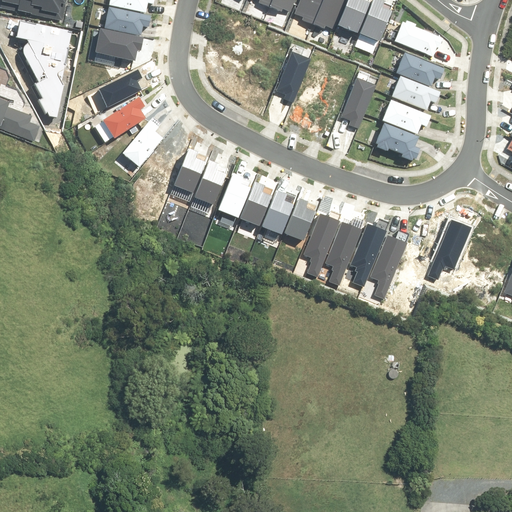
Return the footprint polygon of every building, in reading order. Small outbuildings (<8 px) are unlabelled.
[(4,0),(3,8),(63,21),(67,0),(4,0)] [(152,0),(111,0),(110,5),(145,11),(147,2),(152,3),(152,0)] [(272,0),(270,5),(282,10),(283,8),(291,11),(295,0),(272,0)] [(303,19),(311,23),(319,0),(296,0),(292,13),(304,17),(303,19)] [(321,0),(313,23),(324,27),(325,25),(333,28),(343,0),(321,0)] [(345,0),(336,25),(356,32),(367,2),(361,0),(345,0)] [(370,0),(358,33),(378,41),(389,11),(379,7),(381,0),(370,0)] [(149,13),(109,6),(105,26),(140,33),(142,24),(147,25),(149,13)] [(38,98),(49,117),(56,119),(64,84),(61,80),(73,32),(20,19),(16,36),(27,39),(24,51),(38,78),(33,81),(41,96),(38,98)] [(402,22),(396,40),(429,53),(433,43),(441,46),(444,37),(415,26),(416,23),(406,19),(404,23),(402,22)] [(142,37),(101,29),(97,52),(132,59),(134,47),(139,49),(142,37)] [(291,51),(276,88),(285,92),(283,97),(292,100),(310,58),(291,51)] [(403,54),(396,73),(430,85),(434,75),(441,78),(444,69),(403,54)] [(138,69),(100,87),(109,106),(141,91),(137,82),(143,79),(138,69)] [(399,76),(392,95),(426,107),(429,97),(437,100),(440,91),(399,76)] [(357,77),(341,114),(351,118),(349,123),(358,126),(375,84),(357,77)] [(136,96),(102,120),(114,137),(143,117),(138,110),(143,106),(136,96)] [(0,123),(35,136),(39,123),(30,120),(32,114),(7,105),(8,101),(0,98),(0,123)] [(390,100),(383,119),(417,131),(420,121),(428,123),(431,115),(390,100)] [(150,119),(123,151),(138,164),(162,138),(155,132),(159,127),(150,119)] [(383,123),(376,141),(379,142),(378,145),(387,149),(388,147),(403,152),(401,156),(410,159),(411,157),(415,158),(419,147),(414,145),(417,136),(383,123)] [(189,150),(176,184),(193,190),(203,162),(195,159),(197,153),(189,150)] [(208,161),(196,195),(212,201),(223,173),(215,170),(217,164),(208,161)] [(232,175),(220,207),(236,213),(246,187),(238,183),(240,178),(232,175)] [(252,184),(240,217),(257,223),(267,196),(258,193),(260,187),(252,184)] [(274,190),(261,223),(281,231),(292,204),(280,199),(282,193),(274,190)] [(298,198),(286,231),(302,237),(312,210),(304,207),(306,201),(298,198)] [(327,216),(318,213),(304,252),(312,255),(306,270),(316,273),(333,228),(324,225),(327,216)] [(445,264),(455,268),(471,228),(450,220),(428,275),(439,279),(445,264)] [(350,226),(341,222),(326,261),(334,264),(329,279),(339,283),(356,237),(347,234),(350,226)] [(364,224),(348,264),(359,268),(353,283),(363,287),(385,233),(364,224)] [(386,234),(370,274),(380,278),(374,293),(385,297),(407,242),(386,234)]
